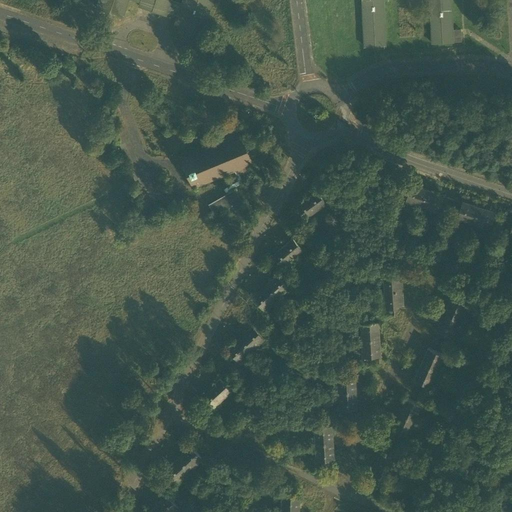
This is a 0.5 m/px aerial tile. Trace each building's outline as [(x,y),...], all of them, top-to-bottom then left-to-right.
[(182,0),(182,4),(170,0),(98,0),(96,8),(123,17),(128,0),(134,0),(140,2),(139,7),(165,15),(167,11),(178,15),(172,34),(199,42),(212,0),(182,0)] [(450,0),(362,0),(364,46),(386,46),(383,0),(430,0),(433,43),(453,42),(452,31),(450,0)] [(461,30),(452,31),(453,42),(461,42),(461,30)] [(209,148),(202,151),(201,150),(200,151),(200,152),(193,155),(192,153),(191,154),(192,155),(184,158),(184,157),(182,158),(183,160),(193,183),(192,184),(193,186),(195,185),(194,184),(202,181),(202,182),(204,182),(203,181),(210,178),(211,179),(212,178),(212,177),(219,174),(220,176),(221,175),(221,174),(228,171),(228,172),(230,172),(229,170),(237,167),(241,177),(242,176),(241,175),(252,171),(253,172),(254,171),(251,163),(252,163),(248,153),(249,153),(249,152),(250,152),(247,144),(246,145),(245,144),(244,144),(241,135),(240,135),(237,127),(235,127),(236,128),(225,133),(224,131),(223,132),(227,141),(219,144),(219,143),(217,144),(218,145),(210,148),(210,147),(209,147),(209,148)] [(384,174),(369,166),(363,176),(379,184),(384,174)] [(328,187),(319,175),(314,180),(321,189),(318,191),(319,194),(328,187)] [(421,188),(411,184),(405,201),(422,206),(426,192),(420,190),(421,188)] [(234,189),(209,204),(215,215),(232,205),(235,211),(244,206),(234,189)] [(318,191),(297,207),(305,218),(326,203),(319,194),(318,191)] [(433,194),(426,192),(422,206),(438,212),(443,195),(433,192),(433,194)] [(473,204),(463,201),(457,218),(473,223),(478,209),(472,207),(473,204)] [(495,212),(485,209),(484,211),(478,209),(473,223),(490,229),(495,212)] [(303,233),(294,222),(288,227),(295,236),(293,238),(295,240),(303,233)] [(293,238),(273,255),(282,266),(302,249),(295,240),(293,238)] [(453,266),(421,251),(416,261),(448,276),(453,266)] [(278,273),(270,280),(272,282),(267,287),(277,298),(290,286),(278,273)] [(395,274),(384,274),(385,291),(402,290),(402,276),(395,276),(395,274)] [(467,291),(457,286),(454,291),(465,296),(467,291)] [(277,298),(267,287),(261,291),(260,290),(252,296),(264,309),(277,298)] [(402,290),(385,291),(386,308),(397,307),(396,305),(403,304),(402,290)] [(466,306),(450,298),(446,308),(448,309),(446,315),(459,321),(466,306)] [(459,321),(446,315),(443,321),(440,320),(436,329),(452,337),(459,321)] [(378,321),(361,322),(362,340),(377,339),(377,332),(379,332),(378,321)] [(264,338),(253,325),(245,332),(246,334),(242,339),(251,349),(264,338)] [(448,340),(435,334),(431,344),(443,350),(448,340)] [(242,339),(236,343),(235,341),(227,348),(239,361),(251,349),(242,339)] [(377,339),(362,340),(363,357),(380,356),(380,345),(378,345),(377,339)] [(444,355),(428,348),(424,357),(426,358),(423,365),(437,371),(444,355)] [(225,358),(216,366),(224,374),(233,367),(225,358)] [(437,371),(423,365),(420,370),(418,369),(414,379),(430,387),(437,371)] [(355,373),(337,374),(338,391),(354,390),(353,384),(356,384),(355,373)] [(231,390),(220,378),(214,384),(215,385),(203,396),(213,406),(231,390)] [(426,389),(413,383),(408,394),(421,400),(426,389)] [(354,390),(338,391),(339,409),(357,408),(356,398),(354,398),(354,390)] [(422,404),(406,397),(401,406),(404,408),(401,414),(414,420),(422,404)] [(414,420),(401,414),(398,420),(396,419),(391,429),(407,436),(414,420)] [(282,433),(250,419),(245,430),(277,445),(282,433)] [(332,424),(314,425),(315,443),(330,442),(330,435),(332,435),(332,424)] [(398,442),(388,437),(384,447),(393,451),(398,442)] [(330,442),(315,443),(317,460),(334,459),(333,448),(331,449),(330,442)] [(203,458),(191,445),(183,452),(185,454),(180,458),(190,469),(203,458)] [(395,462),(380,455),(376,463),(378,465),(372,479),(385,485),(395,462)] [(180,458),(175,463),(173,461),(165,468),(177,481),(190,469),(180,458)] [(167,494),(160,501),(161,503),(156,507),(160,511),(172,511),(178,507),(167,494)] [(299,511),(300,497),(282,496),(281,511),(299,511)]
